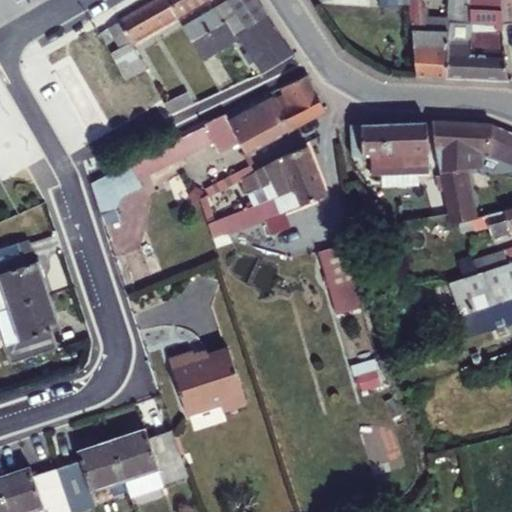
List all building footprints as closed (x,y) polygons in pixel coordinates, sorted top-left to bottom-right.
[(110,50),(126,80),(143,71),(151,63),(133,31),(167,12),(159,0),(151,0),(112,22),(124,42),(110,50)] [(159,0),(167,12),(188,0),(159,0)] [(208,0),(204,3),(213,17),(244,0),(208,0)] [(215,19),(221,30),(258,10),(250,0),(244,0),(213,17),(215,19)] [(404,0),(405,23),(425,23),(425,7),(424,0),(404,0)] [(454,0),(457,21),(483,21),(483,19),(482,9),(480,0),(454,0)] [(511,4),(511,0),(480,0),(482,9),(508,6),(508,16),(511,15),(511,4)] [(508,6),(482,9),(483,19),(508,18),(508,16),(508,6)] [(439,7),(425,7),(425,23),(425,76),(455,78),(457,31),(440,31),(439,7)] [(258,10),(221,30),(187,49),(191,56),(226,37),(232,48),(226,50),(231,59),(236,57),(244,71),(281,51),(258,10)] [(457,31),(455,78),(511,80),(511,56),(510,56),(509,18),(508,18),(483,19),(483,21),(457,21),(457,31)] [(181,38),(187,49),(221,30),(215,19),(181,38)] [(303,76),(275,89),(279,97),(270,101),(287,133),(324,115),(314,92),(303,76)] [(158,99),(165,112),(191,100),(185,87),(158,99)] [(152,149),(159,159),(212,133),(220,147),(235,140),(242,155),(287,133),(270,101),(264,104),(263,103),(224,122),(221,116),(178,137),(152,149)] [(417,122),(342,124),(345,154),(364,153),(365,169),(420,167),(417,122)] [(425,122),(443,190),(449,216),(450,220),(466,215),(454,167),(470,166),(466,148),(479,150),(510,156),(511,139),(511,130),(508,128),(481,127),(425,122)] [(257,176),(263,191),(285,183),(292,203),(316,193),(297,145),(242,170),(247,180),(257,176)] [(159,159),(152,149),(89,180),(101,213),(114,207),(122,184),(138,177),(135,171),(159,159)] [(285,183),(263,191),(257,194),(266,214),(292,203),(285,183)] [(411,201),(419,224),(438,219),(449,216),(443,190),(437,191),(438,196),(411,201)] [(202,240),(266,214),(257,194),(253,195),(195,221),(202,240)] [(511,199),(493,206),(466,215),(450,220),(456,243),(511,225),(511,199)] [(364,271),(354,234),(319,244),(337,306),(369,297),(361,272),(364,271)] [(17,237),(0,242),(0,301),(45,286),(34,255),(24,258),(17,237)] [(133,287),(153,281),(141,245),(121,251),(133,287)] [(266,291),(279,267),(262,258),(249,282),(266,291)] [(45,286),(0,301),(0,333),(8,358),(54,343),(48,324),(56,321),(45,286)] [(511,298),(500,302),(505,319),(511,316),(511,298)] [(192,341),(170,349),(190,404),(222,392),(225,399),(250,389),(230,336),(195,349),(192,341)] [(112,430),(126,471),(160,458),(163,467),(187,458),(172,416),(147,425),(145,419),(112,430)] [(58,458),(74,504),(100,495),(95,482),(126,471),(112,430),(81,441),(83,448),(58,458)] [(32,459),(0,470),(0,473),(13,511),(52,511),(74,504),(58,458),(34,466),(32,459)] [(0,511),(11,511),(13,511),(0,473),(0,511)]
